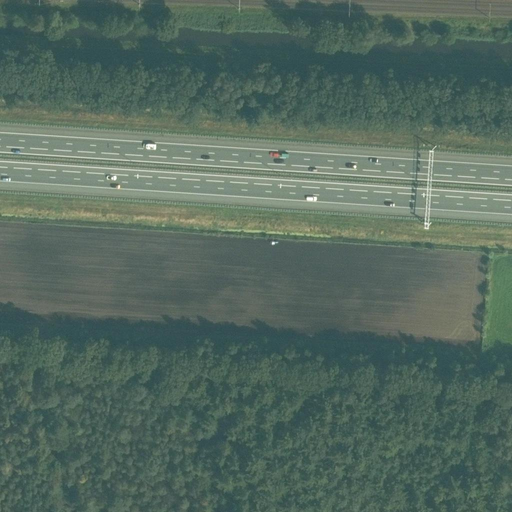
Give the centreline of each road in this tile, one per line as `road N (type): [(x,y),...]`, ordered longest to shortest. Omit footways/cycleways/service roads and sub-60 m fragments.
road 1 (unclassified): [(511,391),(0,345)]
road 2 (motorway): [(0,171),(511,204)]
road 3 (motorway): [(511,176),(0,143)]
road 4 (track): [(65,511),(27,348)]
